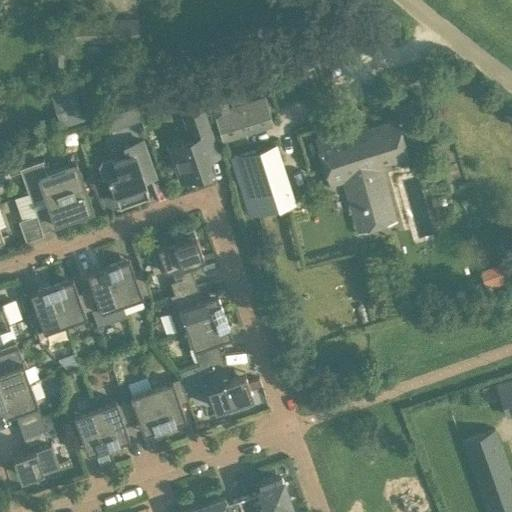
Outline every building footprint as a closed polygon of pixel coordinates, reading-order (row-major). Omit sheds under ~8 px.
[(73,39),(115,39),(115,19),(73,19),(73,39)] [(70,33),(47,33),(48,65),(71,65),(70,41),(70,33)] [(164,52),(152,56),(158,74),(170,70),(164,52)] [(269,118),(262,95),(227,107),(220,84),(206,89),(221,137),(250,128),(249,125),(269,118)] [(201,102),(197,89),(181,94),(185,108),(201,102)] [(56,111),(61,127),(74,123),(84,120),(79,104),(56,111)] [(126,124),(139,119),(134,107),(121,111),(126,124)] [(211,170),(207,159),(218,155),(202,110),(183,117),(190,137),(168,145),(180,181),(211,170)] [(367,128),(366,124),(314,140),(323,167),(329,186),(344,181),(359,231),(393,220),(378,170),(385,168),(384,163),(407,156),(396,119),(367,128)] [(147,192),(140,172),(151,168),(141,139),(124,145),(127,154),(115,159),(109,156),(100,159),(98,165),(102,176),(107,179),(109,178),(118,203),(147,192)] [(250,213),(292,200),(273,143),(231,156),(250,213)] [(15,155),(3,160),(9,174),(20,170),(19,167),(20,167),(15,155)] [(20,167),(19,167),(20,170),(30,200),(44,195),(55,225),(75,218),(74,215),(92,209),(75,162),(46,172),(41,159),(20,167)] [(18,219),(21,230),(39,224),(35,213),(18,219)] [(42,234),(39,224),(21,230),(25,240),(42,234)] [(169,294),(169,295),(196,285),(187,260),(202,255),(193,227),(193,225),(172,233),(172,234),(173,234),(175,240),(152,248),(160,270),(176,264),(180,277),(169,281),(173,292),(169,294)] [(128,257),(107,264),(120,302),(149,292),(141,269),(133,272),(128,257)] [(509,279),(504,262),(478,270),(483,287),(509,279)] [(120,302),(107,264),(86,272),(91,287),(84,289),(91,308),(96,325),(124,315),(120,302)] [(72,277),(50,284),(64,322),(85,315),(84,311),(91,308),(84,289),(77,292),(72,277)] [(43,329),(64,322),(50,284),(30,291),(35,306),(28,309),(34,328),(42,326),(43,329)] [(201,297),(196,285),(169,295),(173,307),(169,309),(176,331),(186,328),(223,314),(216,292),(201,297)] [(0,354),(17,349),(13,336),(15,336),(10,322),(8,323),(1,302),(0,301),(0,354)] [(223,314),(186,328),(198,362),(221,354),(215,339),(230,334),(223,314)] [(125,352),(127,360),(139,356),(136,348),(125,352)] [(0,393),(30,383),(17,349),(0,354),(0,393)] [(229,377),(221,354),(198,362),(213,407),(251,393),(244,371),(229,377)] [(95,361),(99,372),(110,368),(106,357),(95,361)] [(179,376),(150,386),(163,424),(185,417),(179,402),(187,399),(179,376)] [(507,414),(511,412),(511,377),(495,384),(507,414)] [(19,425),(42,417),(30,383),(0,393),(0,415),(14,411),(19,425)] [(143,432),(163,424),(150,386),(129,394),(131,398),(123,400),(130,419),(137,417),(143,432)] [(115,399),(93,406),(107,444),(128,437),(123,422),(130,419),(123,400),(116,403),(115,399)] [(86,452),(107,444),(93,406),(73,414),(74,417),(67,420),(74,439),(81,437),(86,452)] [(45,428),(42,417),(19,425),(27,448),(12,454),(20,475),(58,462),(50,440),(47,441),(43,428),(45,428)] [(511,511),(511,478),(493,426),(461,438),(487,511),(511,511)] [(259,490),(237,498),(241,511),(287,511),(284,502),(289,500),(281,476),(257,485),(259,490)] [(224,496),(201,505),(203,511),(241,511),(237,498),(226,502),(224,496)]
